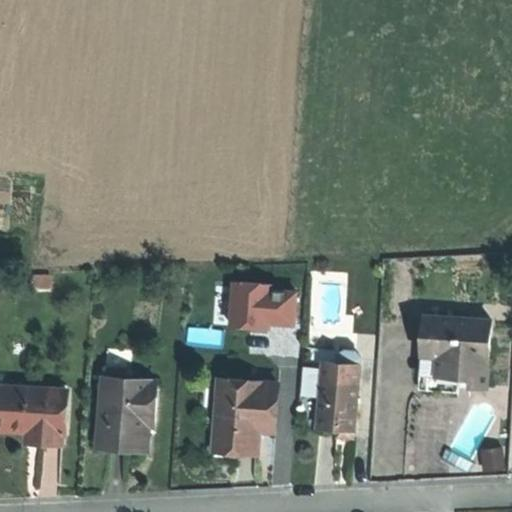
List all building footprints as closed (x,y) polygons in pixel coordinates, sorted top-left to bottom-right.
[(297,327),(302,283),(233,276),(228,320),(297,327)] [(491,317),(426,314),(422,387),(440,388),(459,389),(459,384),(487,385),(491,317)] [(325,356),(324,362),(360,365),(361,355),(358,347),(346,346),(342,357),(325,356)] [(324,362),(323,379),(359,381),(360,365),(324,362)] [(124,440),(146,442),(148,419),(154,419),(156,379),(123,377),(124,365),(104,364),(99,439),(124,440)] [(65,427),(69,383),(0,377),(0,419),(27,422),(27,433),(42,434),(63,435),(64,427),(65,427)] [(259,424),(274,425),(276,381),(219,377),(215,445),(236,446),(258,448),(259,424)] [(320,425),(337,426),(356,428),(359,381),(323,379),(320,425)] [(356,428),(337,426),(336,435),(344,436),(355,437),(356,428)]
